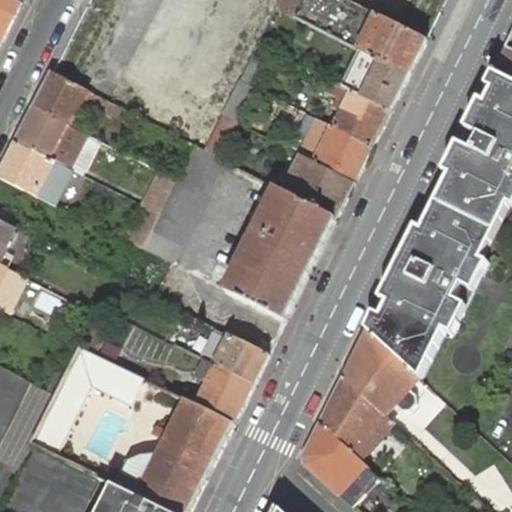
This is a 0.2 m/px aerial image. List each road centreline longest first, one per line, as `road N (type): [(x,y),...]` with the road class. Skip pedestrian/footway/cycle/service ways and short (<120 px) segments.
road 1 (secondary): [(488,0),(256,467)]
road 2 (residential): [(0,113),(58,0)]
